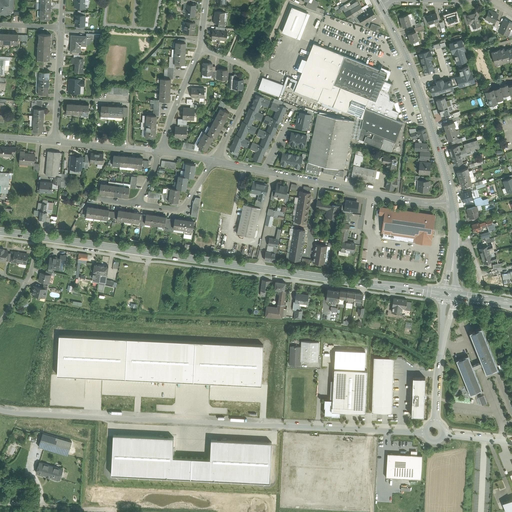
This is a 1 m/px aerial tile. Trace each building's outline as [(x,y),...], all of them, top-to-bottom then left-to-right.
[(7,0),(7,1),(0,0),(0,13),(8,14),(8,10),(13,10),(13,0),(7,0)] [(312,0),(309,9),(315,11),(317,7),(319,3),(314,0),(312,0)] [(347,7),(343,9),(348,19),(360,12),(362,11),(357,1),(347,7)] [(196,5),(184,4),(184,9),(186,9),(185,15),(194,16),(196,5)] [(283,32),(302,38),(310,12),(292,6),(283,32)] [(51,9),(40,9),(40,10),(38,10),(38,16),(40,17),(50,17),(51,9)] [(360,20),(374,12),(372,9),(362,15),(358,17),(360,20)] [(498,14),(489,10),(485,18),(494,23),(498,14)] [(225,12),(215,11),(214,22),(219,23),(223,23),(225,12)] [(360,12),(348,19),(362,24),(360,20),(358,17),(362,15),(360,12)] [(374,12),(360,20),(362,24),(376,16),(374,12)] [(455,12),(445,15),(446,19),(448,23),(458,20),(455,12)] [(466,15),(469,24),(472,23),(473,28),(474,28),(475,31),(480,29),(479,26),(480,26),(477,18),(476,12),(475,12),(466,15)] [(408,14),(400,16),(403,27),(412,24),(411,19),(412,18),(411,13),(408,14)] [(427,16),(429,24),(430,26),(433,25),(433,23),(438,21),(436,13),(427,16)] [(77,15),(76,15),(75,25),(85,26),(85,15),(84,15),(77,15)] [(511,25),(511,22),(504,19),(499,31),(507,35),(510,29),(511,25)] [(185,21),(184,32),(194,34),(195,23),(193,22),(185,21)] [(380,27),(372,24),(370,29),(378,32),(380,27)] [(219,39),(220,30),(215,29),(213,29),(212,38),(219,39)] [(220,30),(219,39),(226,40),(227,31),(224,30),(220,30)] [(416,31),(408,34),(411,42),(413,42),(414,45),(419,43),(418,40),(416,31)] [(51,34),(39,34),(39,42),(51,43),(51,34)] [(86,37),(72,36),(71,51),(72,51),(72,54),(74,54),(79,54),(79,51),(80,51),(80,48),(85,48),(86,44),(87,44),(89,43),(90,42),(91,40),(91,39),(86,38),(86,37)] [(461,40),(449,44),(452,53),(453,52),(457,64),(458,63),(461,62),(466,61),(464,52),(463,49),(464,49),(464,47),(461,40)] [(51,43),(39,42),(38,42),(37,59),(44,59),(50,60),(51,43)] [(331,89),(345,55),(314,42),(294,90),(363,117),(366,103),(331,89)] [(507,50),(505,51),(504,48),(499,50),(502,62),(503,62),(505,61),(506,62),(510,61),(507,50)] [(430,50),(426,51),(419,53),(425,71),(433,68),(430,58),(432,57),(430,50)] [(499,50),(491,52),(495,64),(499,63),(499,64),(503,63),(503,62),(502,62),(499,50)] [(387,72),(382,69),(345,55),(336,76),(331,89),(366,103),(363,117),(361,128),(385,138),(395,142),(403,122),(396,120),(395,120),(396,119),(396,118),(396,116),(395,114),(394,113),(392,111),(390,109),(389,107),(389,104),(388,102),(388,100),(388,98),(387,96),(389,95),(388,91),(386,92),(385,92),(384,91),(383,90),(380,89),(385,79),(387,72)] [(185,57),(175,56),(175,64),(184,64),(185,57)] [(80,58),(76,58),(75,62),(76,62),(75,72),(81,72),(82,68),(84,59),(80,58)] [(212,63),(203,63),(202,74),(211,75),(212,75),(212,70),(212,64),(212,63)] [(387,72),(385,79),(388,80),(392,70),(383,66),(382,69),(387,72)] [(468,66),(459,69),(460,75),(456,77),(457,77),(459,86),(475,82),(472,72),(470,73),(468,66)] [(227,69),(218,69),(218,70),(218,79),(227,79),(227,69)] [(84,79),(70,78),(69,92),(79,93),(80,84),(83,84),(84,85),(84,79)] [(283,86),(263,78),(262,81),(261,81),(260,84),(261,84),(259,88),(279,96),(283,86)] [(236,79),(233,79),(233,81),(233,88),(242,89),(243,79),(236,79)] [(386,92),(388,91),(387,91),(391,81),(388,80),(385,79),(380,89),(383,90),(384,91),(386,92)] [(453,88),(451,80),(443,83),(442,79),(437,81),(438,85),(430,87),(432,95),(453,88)] [(507,84),(500,86),(503,96),(510,94),(508,86),(507,84)] [(500,86),(496,88),(496,89),(493,90),(496,100),(504,98),(503,96),(500,86)] [(205,88),(191,87),(191,97),(198,98),(204,98),(205,88)] [(493,90),(485,92),(487,98),(488,98),(488,100),(490,105),(490,104),(496,102),(497,103),(493,90)] [(170,93),(160,93),(160,100),(169,101),(170,93)] [(270,101),(256,95),(250,109),(258,112),(262,103),(268,105),(270,101)] [(390,96),(389,95),(387,96),(388,98),(388,100),(388,102),(389,104),(389,107),(390,109),(392,111),(394,113),(395,114),(396,116),(396,118),(396,119),(395,120),(396,120),(399,111),(392,108),(395,100),(390,98),(390,97),(390,96)] [(444,98),(436,100),(439,109),(447,106),(445,101),(444,98)] [(280,105),(273,102),(271,107),(277,109),(273,118),(280,121),(281,122),(287,108),(280,105)] [(447,106),(439,109),(442,117),(450,115),(447,106)] [(128,107),(116,107),(116,116),(123,116),(127,116),(128,107)] [(190,108),(183,108),(183,119),(187,119),(194,120),(194,118),(194,108),(190,108)] [(223,109),(221,108),(217,115),(226,119),(229,112),(223,109)] [(250,109),(249,108),(244,122),(251,125),(255,116),(261,119),(263,114),(258,112),(250,109)] [(354,121),(318,113),(307,162),(306,168),(305,172),(319,175),(320,171),(323,171),(324,166),(344,170),(354,121)] [(226,119),(217,115),(214,121),(222,125),(226,119)] [(273,118),(266,115),(264,120),(271,123),(267,132),(273,135),(274,135),(280,121),(273,118)] [(222,125),(214,121),(211,127),(219,132),(222,125)] [(449,123),(444,124),(446,133),(455,130),(454,126),(455,126),(454,121),(449,123)] [(244,122),(243,122),(237,135),(244,139),(248,129),(254,132),(257,127),(251,125),(244,122)] [(183,127),(175,127),(175,136),(179,136),(179,137),(187,137),(187,128),(187,127),(183,127)] [(219,132),(211,127),(207,134),(213,137),(215,138),(219,132)] [(385,138),(361,128),(359,139),(381,148),(383,143),(385,138)] [(156,130),(146,129),(146,137),(155,137),(156,130)] [(273,135),(267,132),(259,129),(257,133),(264,136),(260,145),(266,148),(267,149),(273,135)] [(425,129),(416,131),(416,132),(414,132),(416,137),(416,139),(420,138),(420,140),(428,138),(425,129)] [(455,130),(446,133),(449,141),(453,139),(456,138),(457,138),(455,134),(459,133),(458,129),(455,130)] [(213,137),(207,134),(205,132),(204,132),(201,139),(209,143),(213,137)] [(306,136),(291,132),(289,143),(290,143),(294,144),(299,145),(303,146),(304,146),(306,140),(307,136),(306,136)] [(237,135),(236,135),(230,149),(232,150),(237,152),(241,143),(248,146),(250,141),(244,139),(237,135)] [(209,143),(201,139),(198,146),(199,146),(206,150),(209,143)] [(477,141),(464,145),(465,149),(466,152),(473,150),(480,148),(477,141)] [(260,145),(253,142),(251,147),(257,150),(253,159),(260,162),(266,148),(260,145)] [(427,144),(415,143),(415,148),(420,149),(420,158),(426,159),(429,159),(430,151),(428,151),(429,148),(427,148),(427,144)] [(12,148),(0,146),(0,155),(12,156),(12,153),(12,148)] [(457,146),(449,148),(451,157),(460,154),(466,153),(466,152),(465,149),(459,151),(457,146)] [(35,154),(25,153),(25,151),(20,151),(19,164),(34,165),(35,154)] [(60,152),(48,151),(47,157),(46,175),(58,176),(60,158),(60,152)] [(377,170),(359,166),(360,160),(362,161),(364,152),(359,151),(358,155),(356,154),(355,159),(351,177),(363,180),(374,182),(377,170)] [(104,154),(91,153),(91,155),(90,155),(89,162),(90,162),(97,163),(102,164),(103,164),(104,154)] [(294,155),(290,154),(286,153),(283,153),(281,162),(282,163),(281,163),(286,164),(286,163),(295,165),(295,166),(299,167),(299,166),(300,166),(301,162),(302,157),(298,156),(299,155),(294,154),(294,155)] [(460,154),(451,157),(454,165),(463,163),(461,157),(460,154)] [(121,156),(114,155),(113,158),(113,164),(113,165),(113,164),(120,165),(121,156)] [(82,157),(71,156),(70,169),(70,172),(78,173),(78,169),(81,170),(82,157)] [(128,157),(121,156),(120,165),(127,166),(128,156),(128,157)] [(135,157),(128,157),(128,156),(127,166),(128,166),(134,166),(134,167),(135,167),(135,157)] [(392,158),(382,156),(380,157),(380,159),(381,160),(388,162),(387,167),(394,168),(396,158),(392,157),(392,158)] [(142,158),(136,157),(135,157),(135,167),(135,166),(142,167),(142,166),(143,160),(143,158),(142,158)] [(426,162),(421,162),(420,162),(419,173),(429,174),(430,163),(426,162)] [(344,170),(324,166),(323,171),(323,172),(343,176),(344,170)] [(467,168),(457,171),(459,179),(473,175),(472,170),(468,171),(467,168)] [(10,173),(2,172),(2,175),(5,175),(4,185),(1,185),(1,192),(8,193),(9,186),(10,173)] [(473,175),(459,179),(462,187),(471,184),(471,182),(475,181),(473,175)] [(398,178),(388,176),(387,179),(390,180),(389,185),(386,184),(385,189),(393,190),(394,186),(397,187),(398,181),(397,181),(398,178)] [(511,190),(511,177),(503,181),(508,192),(511,190)] [(423,180),(418,180),(417,191),(418,191),(418,190),(427,190),(427,192),(428,192),(428,190),(428,185),(429,181),(423,180)] [(259,194),(261,183),(253,182),(253,181),(251,192),(259,194)] [(52,183),(41,182),(40,188),(40,191),(51,192),(52,183)] [(108,184),(101,183),(100,189),(99,193),(100,193),(107,194),(108,184)] [(261,183),(259,194),(258,199),(262,200),(264,200),(265,195),(266,195),(268,185),(261,183)] [(115,185),(108,184),(107,194),(114,195),(115,185)] [(122,186),(115,185),(114,195),(121,196),(122,186)] [(129,187),(123,186),(122,186),(121,196),(128,197),(130,188),(130,187),(129,187)] [(173,188),(167,187),(166,194),(179,196),(180,189),(177,189),(173,188)] [(473,190),(460,194),(463,202),(474,199),(476,198),(475,197),(473,190)] [(179,196),(166,194),(165,200),(178,202),(179,196)] [(476,198),(474,199),(476,206),(478,206),(476,202),(487,199),(487,198),(482,199),(480,196),(475,197),(476,198)] [(358,202),(346,200),(345,203),(344,209),(352,211),(357,211),(358,202)] [(339,206),(330,205),(330,204),(323,202),(322,208),(329,210),(328,216),(326,215),(325,219),(330,220),(330,217),(337,218),(339,206)] [(193,203),(191,216),(198,217),(199,204),(193,203)] [(345,203),(342,203),(341,212),(352,214),(352,211),(344,209),(345,203)] [(254,206),(243,204),(237,233),(254,237),(261,208),(260,208),(254,206)] [(393,208),(380,206),(379,214),(384,215),(381,233),(383,233),(382,238),(409,242),(409,241),(431,244),(435,214),(396,208),(397,205),(393,204),(393,208)] [(95,208),(88,207),(88,206),(87,206),(86,216),(93,217),(95,207),(95,208)] [(476,206),(467,209),(470,218),(479,215),(476,206)] [(102,209),(95,208),(95,207),(93,217),(94,217),(100,218),(102,209),(102,208),(102,209)] [(109,210),(102,209),(100,218),(101,218),(108,219),(108,217),(109,211),(109,210)] [(125,211),(119,210),(118,210),(118,212),(117,218),(117,219),(124,220),(126,211),(125,211)] [(40,211),(38,219),(46,220),(47,212),(46,212),(40,211)] [(133,212),(126,211),(124,220),(131,221),(133,212)] [(140,213),(133,212),(131,221),(132,221),(138,222),(139,222),(139,220),(140,214),(140,213)] [(166,217),(159,216),(158,225),(164,226),(165,226),(165,225),(166,218),(166,217)] [(186,220),(175,218),(175,219),(173,228),(174,228),(185,229),(186,220)] [(194,221),(186,220),(185,229),(184,233),(192,234),(194,221)] [(479,222),(472,224),(472,225),(471,226),(472,228),(473,229),(473,231),(475,230),(476,231),(476,232),(478,232),(478,230),(479,230),(479,229),(481,229),(481,228),(487,226),(487,225),(492,223),(491,220),(479,223),(479,222)] [(349,224),(342,223),(341,230),(348,231),(349,224)] [(492,223),(487,225),(489,232),(491,236),(499,233),(498,229),(495,230),(493,223),(492,223)] [(348,231),(341,230),(339,241),(342,241),(346,241),(348,231)] [(489,232),(480,234),(480,235),(475,237),(477,240),(490,236),(491,236),(489,232)] [(279,239),(269,238),(268,245),(277,247),(279,239)] [(346,241),(342,241),(341,251),(353,253),(354,243),(346,241)] [(487,246),(479,248),(481,256),(494,252),(492,244),(488,246),(487,246)] [(277,247),(268,245),(267,251),(266,251),(264,260),(274,261),(277,247)] [(4,249),(0,248),(0,260),(6,261),(6,260),(10,260),(11,253),(4,252),(4,249)] [(28,254),(15,252),(13,261),(26,264),(28,254)] [(494,252),(481,256),(484,264),(492,261),(497,259),(494,252)] [(56,258),(53,257),(53,258),(50,257),(49,268),(54,269),(54,268),(59,268),(60,260),(60,259),(56,258)] [(101,264),(95,263),(93,272),(92,281),(99,283),(99,280),(100,273),(101,264)] [(108,265),(101,264),(100,273),(107,274),(108,265)] [(511,271),(502,273),(503,279),(511,277),(511,271)] [(45,273),(41,272),(39,281),(45,282),(48,283),(50,275),(45,273)] [(270,280),(262,279),(260,295),(265,296),(266,291),(269,292),(270,280)] [(285,283),(276,281),(275,289),(277,289),(276,293),(279,293),(278,296),(285,297),(286,291),(284,290),(285,283)] [(43,288),(34,286),(32,294),(37,295),(37,296),(40,297),(40,296),(45,297),(47,289),(46,289),(43,288)] [(340,290),(327,289),(326,299),(332,300),(338,301),(340,290)] [(347,291),(340,290),(338,301),(338,303),(343,304),(344,299),(346,299),(347,291)] [(355,292),(347,291),(346,299),(348,299),(347,303),(352,304),(353,300),(354,300),(355,292)] [(363,293),(355,292),(354,300),(357,301),(356,306),(362,306),(362,301),(361,301),(363,293)] [(308,295),(296,293),(294,302),(300,303),(307,304),(308,295)] [(406,299),(394,298),(392,312),(401,313),(402,307),(405,308),(406,301),(406,299)] [(284,305),(277,304),(276,307),(266,306),(265,317),(282,318),(284,305)] [(469,332),(481,362),(483,365),(486,373),(491,371),(491,370),(492,370),(492,371),(498,369),(481,327),(476,330),(476,331),(475,331),(475,330),(469,332)] [(261,385),(263,344),(59,334),(57,375),(178,381),(183,381),(188,381),(196,382),(201,382),(206,382),(261,385)] [(319,342),(301,341),(301,347),(300,361),(318,362),(319,342)] [(301,347),(290,346),(290,364),(300,365),(300,361),(301,347)] [(472,366),(468,355),(462,358),(463,358),(462,359),(461,358),(456,360),(470,395),(475,393),(475,392),(476,391),(476,392),(482,390),(477,377),(473,369),(483,365),(481,362),(472,366)] [(394,358),(374,357),(372,412),(392,413),(394,358)] [(367,370),(334,368),(333,399),(332,410),(340,411),(365,412),(367,370)] [(421,377),(413,377),(412,392),(412,402),(411,415),(412,415),(420,415),(424,415),(424,400),(424,399),(425,394),(424,394),(424,393),(425,377),(421,377)] [(484,395),(478,397),(481,405),(487,403),(484,395)] [(340,411),(332,410),(333,399),(324,399),(324,407),(325,407),(325,414),(332,414),(332,415),(340,416),(340,411)] [(72,441),(43,433),(39,446),(67,455),(68,455),(68,453),(71,444),(72,441)] [(269,481),(271,442),(210,440),(209,459),(172,457),(173,438),(113,435),(111,474),(269,481)] [(71,444),(68,453),(73,455),(76,446),(71,444)] [(415,455),(416,452),(411,452),(411,455),(387,453),(386,472),(386,477),(421,479),(422,455),(415,455)] [(60,464),(58,468),(62,470),(66,460),(67,456),(63,454),(60,464)] [(50,466),(39,462),(35,473),(59,481),(62,470),(58,468),(50,466)] [(502,503),(505,511),(511,511),(511,499),(502,503)]
